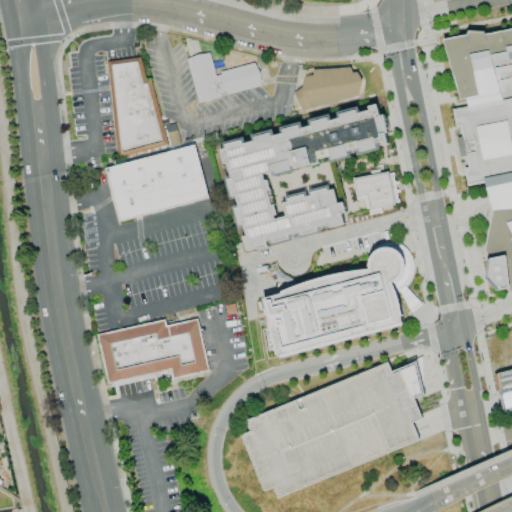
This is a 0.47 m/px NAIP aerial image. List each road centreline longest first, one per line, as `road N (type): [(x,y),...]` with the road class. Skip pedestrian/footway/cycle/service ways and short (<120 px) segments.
road 1 (residential): [(399,22),(336,36),(287,36),(121,2),(36,13)]
road 2 (primary): [(42,152),(54,293),(104,511)]
road 3 (trunk): [(229,511),(216,487),(213,453),(221,421),(241,395),(292,371)]
road 4 (trunk): [(292,371),(446,336)]
road 5 (primary): [(42,152),(47,99),(36,13)]
road 6 (primary): [(11,17),(21,101),(42,152)]
road 7 (secondary): [(441,212),(415,79)]
road 8 (secondary): [(397,84),(424,215)]
